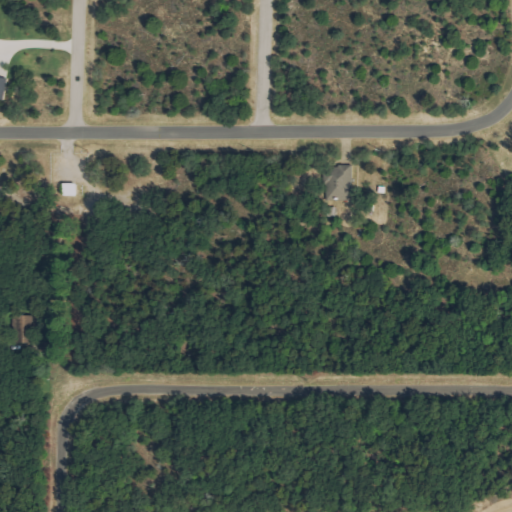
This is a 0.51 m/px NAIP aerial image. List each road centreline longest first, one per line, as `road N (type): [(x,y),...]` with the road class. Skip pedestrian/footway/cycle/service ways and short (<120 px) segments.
road 1 (residential): [(56,511),(61,416),(89,393),(511,389)]
road 2 (residential): [(0,132),(467,127),(511,96)]
road 3 (residential): [(261,133),(264,0)]
road 4 (residential): [(72,132),(77,0)]
